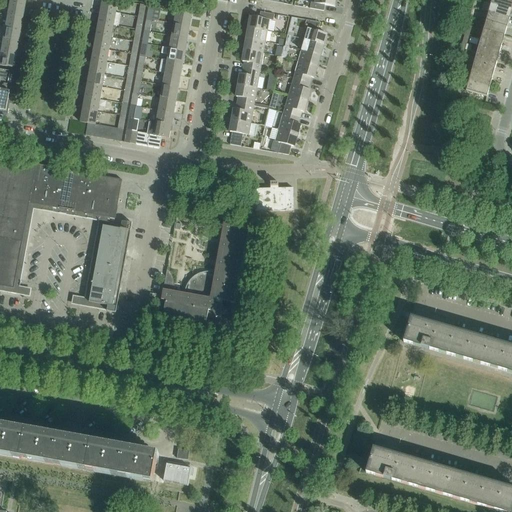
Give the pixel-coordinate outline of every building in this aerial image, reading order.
[(116,13),(118,1),(114,0),(102,0),(101,10),(116,13)] [(334,6),(334,0),(315,0),(314,3),(311,3),(310,9),(324,11),(325,5),(335,7),(335,6),(334,6)] [(491,0),(491,4),(511,9),(511,0),(491,0)] [(23,18),(25,6),(10,3),(8,15),(23,18)] [(488,12),(510,19),(511,9),(491,4),(488,12)] [(121,14),(116,13),(101,10),(98,22),(114,25),(119,26),(121,14)] [(190,27),(192,14),(177,11),(174,24),(190,27)] [(273,21),(274,15),(260,12),(259,18),(250,17),(248,28),(247,28),(267,31),(269,20),(273,21)] [(488,12),(486,21),(507,27),(510,19),(488,12)] [(21,31),(23,18),(8,15),(6,28),(21,31)] [(318,32),(320,23),(306,20),(305,28),(308,29),(305,40),(323,46),(324,46),(324,45),(323,45),(326,34),(318,32)] [(486,21),(483,30),(505,36),(507,27),(486,21)] [(111,38),(114,25),(98,22),(96,35),(111,38)] [(174,24),(172,36),(187,39),(190,27),(174,24)] [(21,31),(6,28),(3,40),(19,43),(21,31)] [(248,28),(246,39),(265,43),(267,31),(247,28),(248,28)] [(483,30),(481,39),(502,45),(505,36),(483,30)] [(96,35),(94,47),(109,50),(111,38),(96,35)] [(172,36),(170,49),(185,52),(187,39),(172,36)] [(19,43),(3,40),(0,39),(0,46),(2,47),(1,53),(16,55),(19,43)] [(263,54),(265,43),(246,39),(244,50),(243,50),(263,54)] [(481,39),(478,47),(500,53),(502,45),(481,39)] [(305,40),(301,51),(320,57),(323,46),(305,40)] [(94,47),(92,60),(107,63),(109,50),(94,47)] [(168,56),(168,61),(183,64),(185,52),(170,49),(162,47),(161,55),(168,56)] [(283,48),(282,54),(281,57),(287,59),(289,48),(285,47),(283,48)] [(478,47),(476,56),(497,62),(500,53),(478,47)] [(245,63),(244,69),(260,71),(263,54),(243,50),(243,51),(244,51),(242,62),(245,63)] [(317,67),(320,57),(301,51),(298,62),(317,68),(318,68),(318,67),(317,67)] [(0,58),(0,65),(14,68),(16,55),(1,53),(0,58)] [(476,56),(473,65),(494,71),(497,62),(476,56)] [(105,75),(107,63),(92,60),(89,72),(105,75)] [(159,73),(165,74),(180,77),(183,64),(168,61),(161,60),(159,73)] [(298,62),(293,79),(309,84),(311,78),(314,79),(317,68),(298,62)] [(135,68),(129,67),(118,65),(116,77),(127,79),(132,80),(135,68)] [(473,65),(471,74),(492,80),(494,71),(473,65)] [(0,110),(6,111),(8,102),(17,103),(23,74),(0,69),(0,110)] [(237,85),(257,89),(260,71),(244,69),(243,75),(240,74),(238,85),(237,85)] [(89,72),(87,85),(102,87),(105,75),(89,72)] [(165,74),(163,86),(178,89),(180,77),(165,74)] [(471,74),(468,82),(489,88),(492,80),(471,74)] [(288,96),(307,102),(308,102),(307,101),(310,90),(308,90),(309,84),(293,79),(288,96)] [(487,97),(489,88),(468,82),(466,91),(487,97)] [(87,85),(85,97),(100,100),(102,87),(87,85)] [(238,98),(237,104),(254,107),(257,89),(237,85),(237,86),(238,86),(236,97),(238,98)] [(163,86),(161,98),(176,101),(178,89),(163,86)] [(288,96),(283,114),(299,118),(301,112),(304,113),(307,102),(288,96)] [(85,97),(83,109),(98,112),(100,100),(85,97)] [(161,98),(158,111),(174,114),(176,101),(161,98)] [(251,124),(254,107),(237,104),(236,110),(234,109),(232,120),(231,120),(231,121),(251,124)] [(95,125),(98,112),(83,109),(80,122),(88,124),(94,125),(95,125)] [(158,111),(156,123),(171,126),(174,114),(158,111)] [(283,114),(278,131),(297,136),(298,137),(298,136),(297,136),(300,125),(298,124),(299,118),(283,114)] [(232,133),(230,145),(241,147),(243,134),(249,135),(251,124),(231,121),(230,121),(232,121),(230,132),(232,133)] [(169,139),(171,126),(156,123),(150,122),(147,134),(150,135),(148,147),(159,149),(161,137),(169,139)] [(86,136),(92,137),(94,125),(88,124),(86,136)] [(92,137),(97,138),(100,126),(95,125),(94,125),(92,137)] [(97,138),(103,139),(106,127),(100,126),(97,138)] [(103,139),(109,140),(112,128),(106,127),(103,139)] [(115,141),(117,129),(118,129),(112,128),(109,140),(115,141)] [(297,136),(278,131),(272,129),(269,139),(276,140),(275,142),(281,143),(278,154),(289,156),(291,146),(294,147),(297,136)] [(132,132),(130,144),(136,145),(138,133),(132,132)] [(136,145),(142,146),(144,134),(138,133),(136,145)] [(44,203),(47,204),(54,168),(36,165),(0,158),(0,286),(4,287),(16,279),(29,204),(43,206),(44,203)] [(48,207),(60,209),(68,170),(54,168),(47,204),(48,204),(48,207)] [(72,211),(74,212),(81,173),(68,170),(60,209),(67,210),(68,207),(73,208),(72,211)] [(86,214),(87,214),(95,175),(81,173),(74,212),(81,213),(81,210),(86,211),(86,214)] [(108,178),(95,175),(87,214),(95,215),(96,212),(102,213),(108,178)] [(102,213),(116,216),(122,180),(108,178),(102,213)] [(278,189),(278,185),(278,183),(270,183),(271,189),(255,190),(256,212),(294,211),(293,189),(278,189)] [(107,311),(107,312),(116,313),(132,224),(122,222),(120,230),(103,226),(93,284),(98,285),(96,293),(95,293),(95,294),(96,294),(94,303),(93,303),(103,305),(103,308),(107,309),(107,311)] [(231,303),(235,304),(237,294),(237,292),(248,232),(227,228),(228,224),(224,223),(215,274),(213,273),(212,273),(210,273),(208,272),(206,272),(204,273),(202,273),(200,274),(198,274),(197,275),(196,276),(195,276),(194,277),(193,278),(192,279),(191,280),(189,282),(189,283),(188,284),(187,286),(187,287),(187,288),(186,289),(186,291),(186,292),(186,293),(186,294),(163,290),(162,295),(167,295),(163,316),(206,324),(208,311),(212,312),(216,318),(216,319),(218,318),(219,318),(220,317),(222,317),(223,316),(224,315),(225,314),(226,312),(227,311),(226,311),(222,305),(222,301),(231,303)] [(511,347),(442,328),(442,327),(423,321),(422,322),(411,319),(411,318),(404,343),(511,374),(511,347)] [(0,454),(153,482),(157,457),(0,428),(0,454)] [(374,449),(373,449),(366,473),(499,511),(511,511),(511,489),(405,458),(405,457),(385,452),(385,453),(374,449)] [(178,450),(177,459),(188,460),(189,452),(178,450)] [(166,469),(164,481),(172,483),(173,480),(175,466),(176,464),(168,462),(168,463),(167,465),(166,469)] [(175,466),(173,480),(180,482),(181,482),(183,468),(183,465),(176,464),(175,466)] [(183,468),(181,482),(188,483),(187,486),(188,486),(189,480),(190,476),(191,469),(194,470),(194,467),(183,465),(183,468)]
